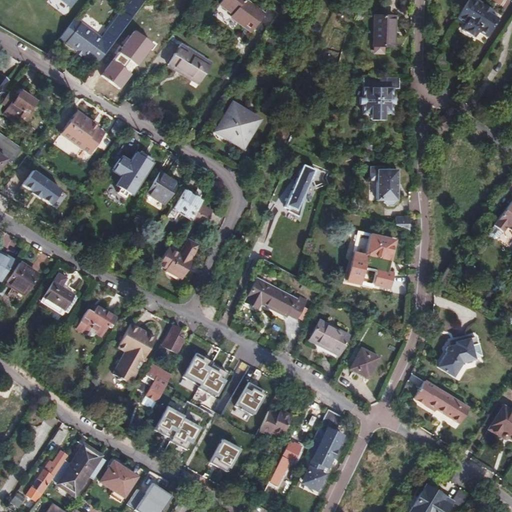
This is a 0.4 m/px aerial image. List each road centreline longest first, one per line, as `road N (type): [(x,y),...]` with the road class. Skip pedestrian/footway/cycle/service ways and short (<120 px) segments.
road 1 (residential): [(188,318),(237,216),(232,180),(0,39)]
road 2 (residential): [(376,420),(414,337),(421,298),(421,92)]
road 3 (residential): [(194,486),(0,368)]
road 4 (residential): [(188,318),(286,363),(376,420)]
road 5 (residential): [(0,218),(188,318)]
road 6 (unknown): [(168,144),(270,6)]
road 7 (residential): [(376,420),(462,463),(511,502)]
